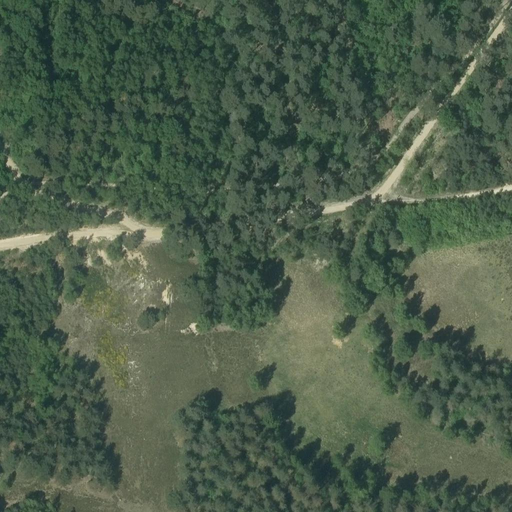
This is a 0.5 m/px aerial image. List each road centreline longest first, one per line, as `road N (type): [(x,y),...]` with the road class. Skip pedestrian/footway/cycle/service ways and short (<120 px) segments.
road 1 (unknown): [(0,197),(23,184),(214,185),(351,163),(392,132),(497,0)]
road 2 (track): [(363,197),(511,0)]
road 3 (track): [(363,197),(147,228)]
road 4 (track): [(147,228),(37,193),(0,150)]
road 5 (track): [(511,181),(363,197)]
road 6 (track): [(147,228),(0,243)]
